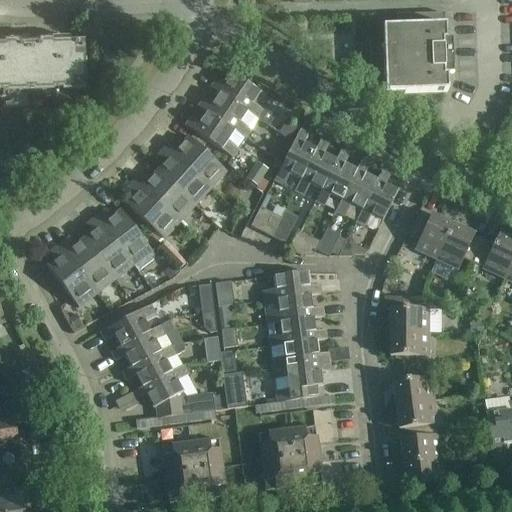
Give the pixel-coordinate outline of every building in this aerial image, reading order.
[(398,95),(447,93),(446,77),(451,77),(451,71),(451,49),(450,43),(445,43),(445,27),(444,27),(444,16),(445,16),(444,15),(396,16),(396,18),(397,18),(397,28),(396,28),(382,28),(382,49),(392,49),(393,74),(383,75),(384,96),(398,95)] [(0,93),(85,91),(83,43),(0,45),(0,93)] [(247,113),(246,114),(257,121),(263,112),(252,105),(260,94),(232,75),(224,87),(215,82),(210,89),(219,95),(247,113)] [(206,114),(234,132),(234,133),(244,140),(250,131),(240,124),(246,114),(247,113),(219,95),(211,106),(203,100),(197,108),(206,114)] [(195,134),(207,143),(232,159),(238,150),(227,143),(234,133),(234,132),(206,114),(199,125),(190,119),(185,127),(195,134)] [(288,141),(297,128),(287,121),(278,135),(288,141)] [(288,153),(282,165),(273,182),(283,187),(289,175),(300,181),(315,151),(303,145),(308,136),(299,131),(288,153)] [(207,143),(195,134),(190,140),(188,139),(180,148),(173,141),(165,149),(210,191),(226,173),(200,150),(207,143)] [(300,181),(294,192),(303,197),(309,185),(320,191),(335,162),(323,156),(328,146),(320,142),(315,151),(300,181)] [(282,165),(288,153),(273,144),(266,154),(282,165)] [(157,173),(194,208),(210,191),(165,149),(157,158),(164,165),(157,173)] [(335,162),(320,191),(314,202),(324,207),(330,196),(340,201),(341,202),(356,172),(355,172),(344,166),(348,157),(340,152),(335,161),(336,162),(335,162)] [(350,206),(361,212),(376,182),(364,176),(369,167),(360,162),(355,172),(356,172),(341,202),(340,201),(335,213),(344,218),(350,206)] [(179,224),(194,208),(157,173),(149,181),(142,175),(134,183),(179,224)] [(268,184),(249,173),(244,180),(262,195),(268,184)] [(376,182),(361,212),(355,223),(365,228),(370,217),(382,223),(397,193),(384,186),(389,177),(380,173),(376,182)] [(163,242),(179,224),(134,183),(126,192),(133,199),(125,207),(163,242)] [(250,228),(270,238),(280,219),(260,209),(250,228)] [(95,219),(132,267),(137,273),(153,261),(154,257),(120,212),(111,220),(104,212),(95,219)] [(280,219),(270,238),(281,244),(281,243),(284,244),(297,219),(284,212),(281,219),(280,219)] [(436,261),(452,226),(430,216),(430,217),(419,212),(407,235),(419,240),(414,251),(436,261)] [(114,281),(132,267),(95,219),(86,226),(92,234),(83,241),(114,281)] [(452,226),(436,261),(457,271),(462,260),(472,265),(483,242),(473,237),(473,236),(452,226)] [(326,230),(319,243),(312,258),(315,251),(329,258),(339,236),(326,230)] [(312,258),(319,243),(299,233),(289,252),(300,257),(312,258)] [(483,242),(472,265),(482,269),(482,270),(503,280),(511,261),(511,242),(498,236),(493,247),(483,242)] [(96,295),(114,281),(83,241),(75,248),(68,240),(59,247),(96,295)] [(352,258),(357,247),(347,242),(338,258),(352,258)] [(185,264),(165,243),(159,249),(179,270),(185,264)] [(78,309),(96,295),(59,247),(50,254),(56,262),(47,269),(78,309)] [(511,261),(503,280),(511,284),(511,261)] [(172,265),(163,273),(169,280),(178,272),(172,265)] [(276,301),(309,297),(320,296),(318,287),(308,288),(306,274),(273,278),(275,291),(262,293),(264,303),(276,302),(276,301)] [(217,310),(229,308),(233,307),(230,284),(214,286),(217,310)] [(201,316),(214,314),(210,286),(198,288),(201,316)] [(267,326),(279,324),(312,319),(312,320),(321,319),(323,319),(321,309),(311,310),(309,297),(276,301),(276,302),(264,303),(267,326)] [(389,310),(389,334),(427,334),(428,311),(427,311),(427,299),(401,298),(401,310),(389,310)] [(150,333),(149,333),(144,322),(155,316),(150,307),(100,334),(104,342),(113,337),(120,349),(150,333)] [(229,308),(217,310),(220,332),(234,330),(232,330),(229,308)] [(214,314),(201,316),(203,329),(209,335),(216,334),(214,314)] [(76,315),(67,320),(74,331),(83,327),(76,315)] [(326,341),(324,332),(314,333),(312,320),(312,319),(279,324),(267,326),(270,348),(283,347),(282,346),(315,342),(315,343),(326,341)] [(150,333),(120,349),(111,354),(115,362),(124,357),(131,369),(160,353),(154,342),(166,336),(165,336),(173,332),(168,323),(161,327),(149,333),(150,333)] [(470,324),(470,335),(482,335),(482,324),(470,324)] [(234,330),(220,332),(223,350),(236,348),(234,330)] [(427,334),(389,334),(389,358),(401,358),(402,371),(428,369),(426,358),(427,358),(427,334)] [(270,348),(273,370),(329,363),(327,354),(317,356),(315,343),(315,342),(282,346),(283,347),(270,348)] [(171,347),(160,353),(131,369),(122,374),(126,382),(135,377),(141,389),(142,389),(171,374),(171,373),(165,362),(184,352),(183,345),(171,347)] [(236,375),(233,354),(219,356),(222,377),(236,375)] [(329,363),(273,370),(277,405),(283,404),(293,403),(303,401),(313,400),(322,399),(321,388),(319,374),(330,372),(329,363)] [(182,367),(171,373),(171,374),(142,389),(141,389),(132,394),(137,402),(146,397),(153,411),(155,409),(157,420),(164,419),(174,418),(184,417),(194,415),(204,414),(214,413),(226,411),(225,397),(224,398),(224,396),(212,398),(211,395),(185,399),(182,394),(176,383),(187,377),(182,367)] [(428,369),(402,371),(404,382),(392,384),(395,407),(433,402),(430,379),(429,379),(428,369)] [(236,375),(222,377),(224,396),(225,397),(226,411),(246,409),(242,374),(236,375)] [(37,396),(34,384),(10,388),(12,401),(37,396)] [(334,405),(333,397),(323,399),(324,406),(334,405)] [(314,407),(324,406),(323,399),(322,399),(313,400),(314,407)] [(313,400),(303,401),(304,408),(314,407),(313,400)] [(294,410),(304,408),(303,401),(293,403),(294,410)] [(410,429),(411,440),(436,437),(435,426),(436,426),(433,402),(395,407),(398,431),(410,429)] [(511,402),(508,403),(509,413),(485,416),(487,430),(490,454),(490,458),(503,456),(502,446),(511,444),(511,402)] [(293,403),(283,404),(284,411),(294,410),(293,403)] [(283,404),(277,405),(274,405),(275,412),(284,411),(283,404)] [(274,405),(264,407),(265,414),(275,412),(274,405)] [(264,407),(254,408),(255,415),(265,414),(264,407)] [(205,421),(215,420),(214,413),(204,414),(205,421)] [(195,423),(205,421),(204,414),(194,415),(195,423)] [(194,415),(184,417),(185,424),(195,423),(194,415)] [(175,425),(185,424),(184,417),(174,418),(175,425)] [(0,447),(17,445),(13,418),(0,420),(0,447)] [(174,418),(164,419),(165,427),(175,425),(174,418)] [(157,420),(155,421),(156,428),(165,427),(164,419),(157,420)] [(146,429),(156,428),(155,421),(145,422),(146,429)] [(146,429),(145,422),(135,423),(136,430),(146,429)] [(322,485),(314,428),(258,436),(265,492),(322,485)] [(480,456),(484,455),(490,454),(487,430),(488,441),(478,442),(480,455),(474,456),(480,456)] [(437,437),(436,437),(411,440),(400,442),(403,465),(440,460),(437,437)] [(225,498),(218,441),(161,448),(168,505),(225,498)] [(480,456),(474,456),(476,469),(485,468),(484,455),(480,456)] [(443,484),(440,460),(403,465),(406,489),(443,484)] [(0,511),(27,511),(24,490),(0,494),(0,511)]
